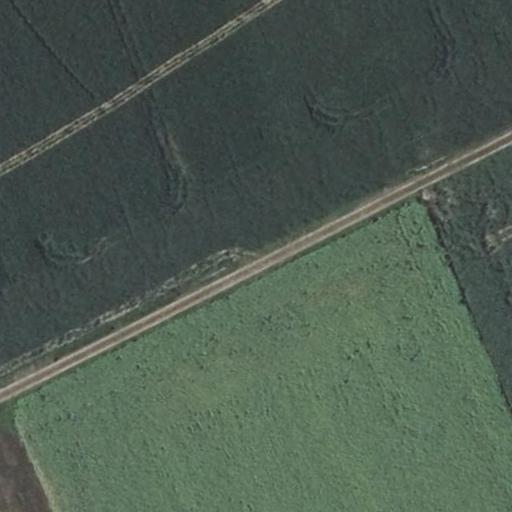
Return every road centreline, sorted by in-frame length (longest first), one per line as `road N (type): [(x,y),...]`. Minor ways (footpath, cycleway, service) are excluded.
road 1 (track): [(465,160),(0,398)]
road 2 (track): [(332,0),(391,146),(407,163),(431,168),(465,160),(511,136)]
